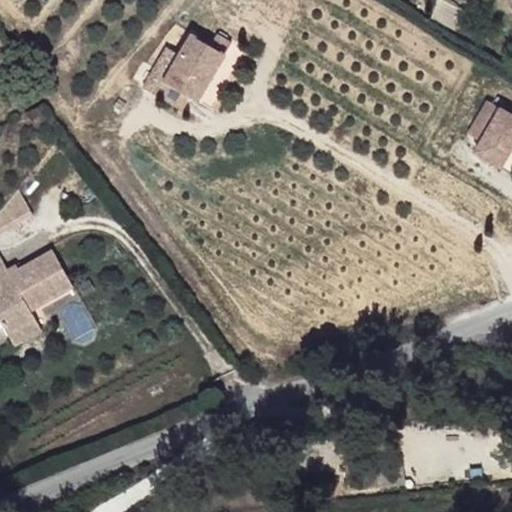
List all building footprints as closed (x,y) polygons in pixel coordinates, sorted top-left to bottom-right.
[(457,32),(466,11),(444,0),(437,0),(431,18),(457,32)] [(0,66),(17,49),(0,32),(0,66)] [(198,100),(226,54),(211,45),(192,34),(180,55),(167,48),(144,87),(183,110),(191,96),(198,100)] [(226,54),(232,43),(217,34),(211,45),(226,54)] [(502,165),(511,147),(511,113),(487,100),(468,134),(481,141),(476,151),(502,165)] [(34,215),(19,189),(5,206),(16,225),(34,215)] [(0,233),(16,225),(5,206),(0,212),(0,233)] [(31,309),(74,285),(54,249),(11,273),(1,255),(0,255),(0,319),(9,334),(36,318),(31,309)] [(78,292),(60,300),(76,336),(94,328),(78,292)] [(15,344),(42,329),(36,318),(9,334),(15,344)] [(341,361),(340,355),(333,357),(335,363),(341,361)] [(379,489),(374,458),(346,462),(352,491),(379,489)]
